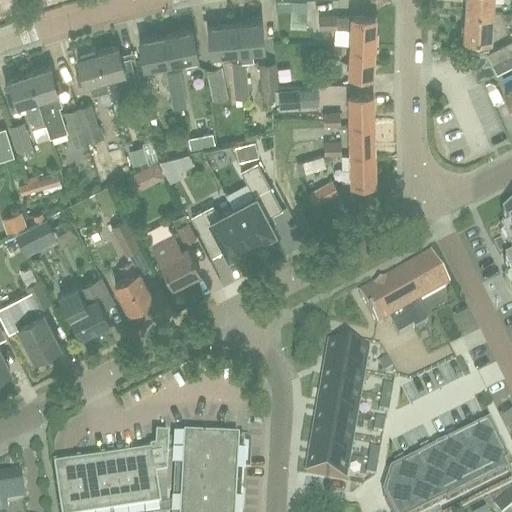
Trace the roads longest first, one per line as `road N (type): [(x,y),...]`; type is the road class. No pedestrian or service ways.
road 1 (unclassified): [(0,429),(241,306)]
road 2 (unclassified): [(241,306),(432,206)]
road 3 (residential): [(276,511),(281,395),(241,306)]
road 4 (residential): [(432,206),(411,153),(412,0)]
road 5 (residential): [(432,206),(511,370)]
road 6 (residential): [(0,44),(131,5)]
